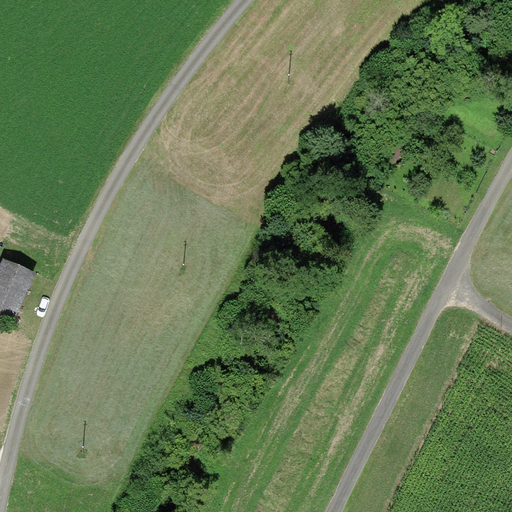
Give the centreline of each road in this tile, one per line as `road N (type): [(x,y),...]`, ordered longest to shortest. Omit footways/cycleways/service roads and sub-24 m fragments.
road 1 (unclassified): [(243,0),(105,187),(39,346),(0,484)]
road 2 (track): [(334,511),(511,153)]
